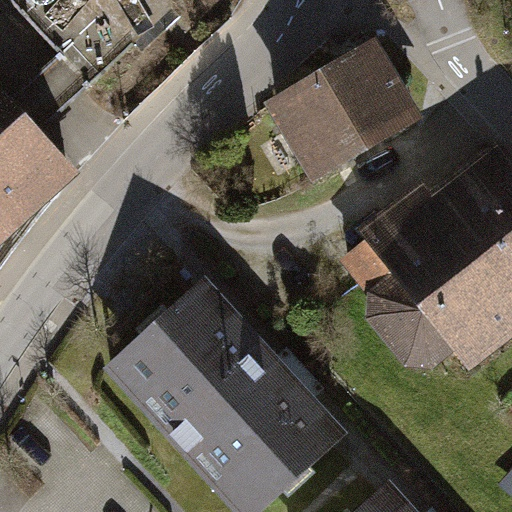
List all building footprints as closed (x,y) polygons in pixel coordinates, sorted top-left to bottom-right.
[(277,98),(317,166),(412,111),(373,43),(277,98)] [(0,247),(75,181),(0,96),(0,247)] [(436,196),(511,295),(511,168),(497,149),(436,196)] [(369,230),(467,360),(511,325),(511,295),(436,196),(428,186),(369,230)] [(97,372),(222,511),(272,511),(358,436),(210,271),(97,372)] [(386,511),(404,511),(396,503),(386,511)]
